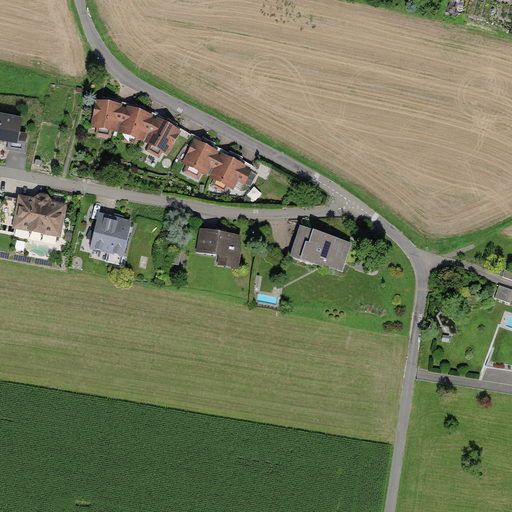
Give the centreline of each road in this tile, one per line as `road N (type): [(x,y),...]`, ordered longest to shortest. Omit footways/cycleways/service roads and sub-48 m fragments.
road 1 (residential): [(351,205),(227,212),(0,172)]
road 2 (residential): [(79,0),(102,55),(131,81),(303,171),(351,205)]
road 3 (unclassified): [(414,343),(389,511)]
road 4 (residential): [(351,205),(416,259),(414,343)]
